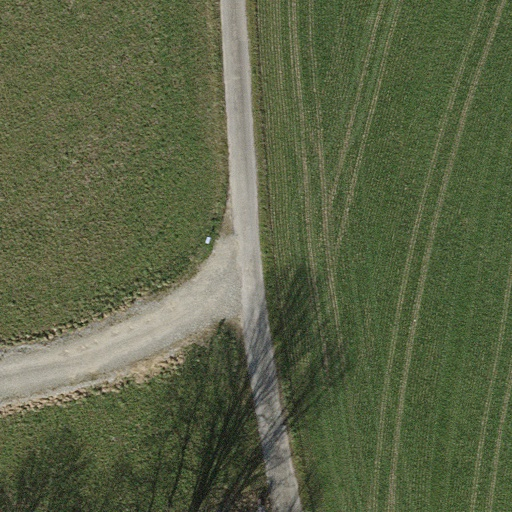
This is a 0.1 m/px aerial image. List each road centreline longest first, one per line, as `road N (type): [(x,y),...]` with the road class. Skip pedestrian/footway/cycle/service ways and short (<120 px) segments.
road 1 (track): [(287,511),(276,466),(237,0)]
road 2 (track): [(0,378),(158,331),(258,248)]
